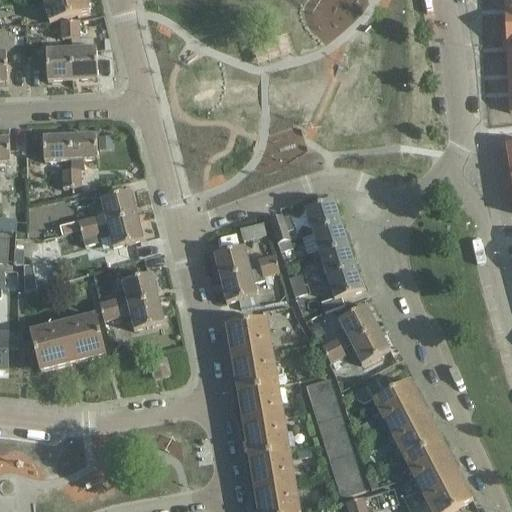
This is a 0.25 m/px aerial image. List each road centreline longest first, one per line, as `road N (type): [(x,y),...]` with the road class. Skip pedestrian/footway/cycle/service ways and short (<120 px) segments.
road 1 (residential): [(403,201),(396,260),(502,511)]
road 2 (residential): [(403,201),(349,179),(318,180),(180,234)]
road 3 (residential): [(0,418),(75,429),(212,411)]
road 4 (residential): [(511,342),(480,214),(445,176)]
road 5 (residential): [(212,411),(180,234)]
road 6 (residential): [(445,176),(459,141),(442,0)]
road 7 (residential): [(143,104),(0,113)]
road 8 (residential): [(180,234),(143,104)]
